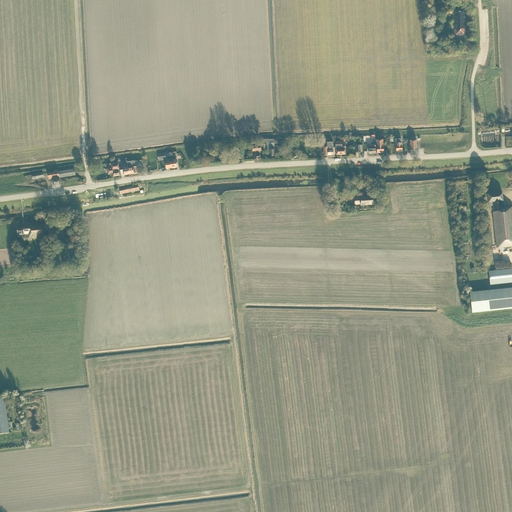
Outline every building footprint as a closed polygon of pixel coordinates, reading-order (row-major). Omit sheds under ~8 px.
[(454,36),(466,35),(466,29),(465,10),(453,10),(454,36)] [(269,139),(261,140),(261,151),(269,150),(270,158),(275,157),(275,149),(274,149),(274,145),(277,144),(277,141),(274,141),(274,139),(269,139)] [(327,145),(323,145),(324,156),(333,155),(333,142),(327,142),(327,145)] [(336,155),(345,154),(345,149),(344,149),(344,147),(341,147),(341,142),(335,143),(335,148),(336,148),(336,150),(336,155)] [(260,151),(260,146),(251,146),(251,151),(255,151),(255,155),(253,155),(254,160),(260,159),(260,151)] [(169,168),(176,168),(175,160),(168,160),(169,163),(165,163),(165,169),(169,168)] [(136,167),(135,167),(134,161),(127,162),(129,174),(137,173),(136,167)] [(121,176),(129,174),(127,162),(122,163),(122,166),(119,167),(119,170),(120,170),(121,176)] [(113,177),(119,176),(118,170),(118,163),(111,164),(112,169),(107,169),(108,175),(113,174),(113,177)] [(59,178),(75,175),(74,169),(58,172),(58,170),(53,171),(53,173),(47,174),(48,179),(52,179),(53,186),(60,185),(59,178)] [(134,193),(134,192),(139,190),(138,185),(132,186),(131,187),(126,187),(119,189),(120,195),(127,193),(131,192),(132,193),(134,193)] [(501,201),(503,201),(502,194),(487,195),(488,203),(489,203),(489,206),(493,206),(493,209),(492,209),(496,248),(511,246),(511,206),(502,208),(501,201)] [(354,198),(355,205),(360,205),(360,206),(375,205),(374,197),(354,198)] [(28,239),(46,238),(45,224),(28,225),(28,226),(23,227),(23,228),(17,228),(18,235),(24,235),(25,239),(28,239)] [(490,285),(511,282),(511,269),(488,272),(490,285)] [(471,304),(472,313),(511,308),(511,288),(470,293),(471,304)] [(0,434),(9,433),(4,398),(0,398),(0,434)]
